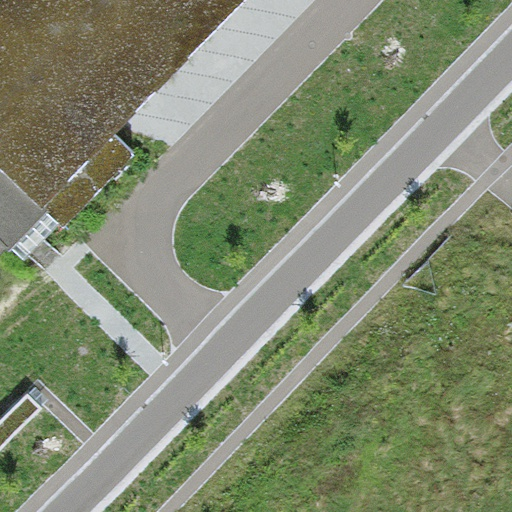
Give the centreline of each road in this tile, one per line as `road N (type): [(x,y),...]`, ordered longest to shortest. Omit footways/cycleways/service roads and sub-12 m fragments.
road 1 (trunk): [(68,511),(376,153),(511,12)]
road 2 (residential): [(511,62),(71,511)]
